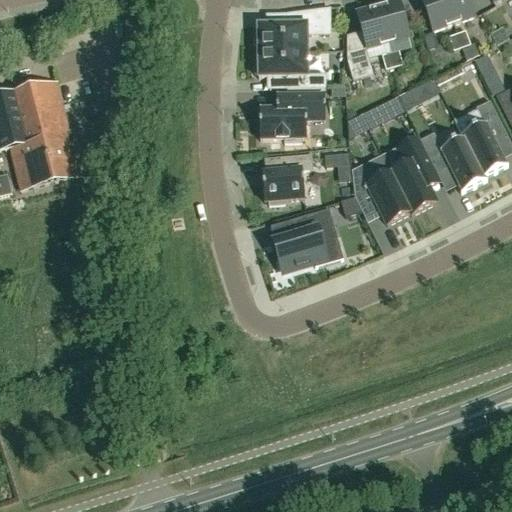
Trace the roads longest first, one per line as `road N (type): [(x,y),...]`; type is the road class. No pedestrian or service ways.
road 1 (residential): [(511,218),(254,327),(221,231),(208,161),(207,90),(221,0)]
road 2 (primary): [(182,511),(511,399)]
